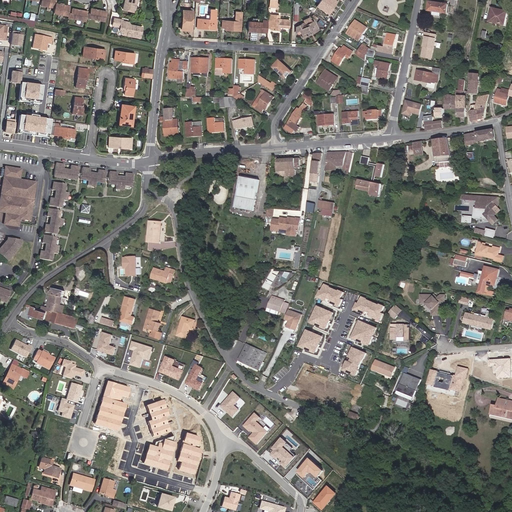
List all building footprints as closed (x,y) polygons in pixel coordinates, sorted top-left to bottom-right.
[(55,3),(55,0),(40,0),(41,1),(40,5),(54,8),(55,3)] [(123,0),(122,9),(133,12),(136,0),(123,0)] [(321,0),(317,7),(328,14),(337,1),(334,0),(326,0),(325,2),(322,0),(321,0)] [(447,13),(448,4),(429,2),(428,11),(432,11),(432,15),(440,16),(440,12),(447,13)] [(69,13),(70,6),(63,4),(62,4),(62,5),(60,5),(60,4),(59,4),(55,3),(54,8),(53,13),(68,16),(69,13)] [(87,13),(87,11),(79,10),(79,11),(76,11),(77,9),(72,8),(71,13),(69,13),(68,16),(68,18),(86,22),(86,18),(87,13)] [(104,21),(106,11),(98,10),(97,11),(95,11),(95,9),(90,8),(90,13),(87,13),(86,18),(104,21)] [(505,25),(508,14),(499,12),(499,10),(493,8),(490,22),(505,25)] [(216,29),(216,20),(215,20),(216,10),(210,10),(209,20),(197,19),(197,28),(202,28),(202,26),(203,26),(203,28),(216,29)] [(192,11),(183,11),(181,30),(190,30),(192,11)] [(240,31),(241,12),(236,12),(235,21),(222,21),(222,28),(225,28),(229,28),(229,30),(240,31)] [(289,28),(289,20),(279,19),(279,16),(268,15),(267,20),(267,28),(270,29),(273,29),(273,30),(279,30),(280,27),(289,28)] [(299,30),(303,38),(318,30),(314,21),(312,22),(310,17),(303,21),(304,23),(302,24),(303,26),(302,26),(301,25),(296,27),(296,32),(299,30)] [(140,38),(142,27),(130,25),(128,22),(122,21),(122,20),(114,18),(112,26),(120,27),(119,30),(123,35),(140,38)] [(267,28),(267,20),(262,20),(262,23),(248,22),(248,31),(267,33),(267,28)] [(359,41),(368,28),(356,20),(350,29),(352,30),(349,34),(359,41)] [(22,36),(18,35),(18,32),(12,32),(10,44),(19,45),(20,40),(21,40),(22,36)] [(52,44),(53,37),(35,33),(32,48),(47,51),(48,44),(52,44)] [(432,59),(436,35),(425,33),(424,37),(426,38),(424,44),(426,44),(425,47),(424,47),(422,57),(432,59)] [(393,54),(395,43),(393,42),(394,35),(388,34),(385,48),(379,46),(378,51),(393,54)] [(366,56),(369,50),(369,49),(363,45),(359,51),(366,56)] [(104,59),(105,49),(84,46),(82,56),(104,59)] [(349,59),(353,52),(345,46),(342,49),(340,53),(339,52),(332,61),(340,66),(346,57),(349,59)] [(133,63),(134,53),(115,51),(114,59),(122,60),(122,62),(133,63)] [(366,56),(359,51),(356,55),(365,61),(366,56)] [(208,77),(209,59),(198,58),(198,60),(196,60),(196,59),(193,58),(193,68),(194,68),(194,73),(194,75),(201,75),(201,73),(204,73),(204,75),(204,77),(208,77)] [(232,74),(233,59),(222,59),(222,61),(217,61),(217,73),(224,73),(232,74)] [(184,79),(184,72),(183,72),(179,71),(180,62),(180,60),(173,60),(173,63),(172,68),(171,68),(170,78),(184,79)] [(255,74),(256,60),(245,60),(245,62),(244,62),(244,60),(240,60),(240,69),(247,69),(247,74),(255,74)] [(292,72),(280,61),(274,67),(286,79),(292,72)] [(389,71),(391,64),(376,61),(375,66),(380,67),(378,77),(388,79),(389,75),(387,75),(388,71),(389,71)] [(87,79),(89,70),(78,68),(75,88),(84,89),(85,80),(86,78),(87,79)] [(439,83),(441,69),(433,68),(433,73),(418,70),(416,80),(432,83),(432,82),(435,83),(435,82),(439,83)] [(15,72),(11,72),(11,76),(12,76),(12,82),(20,83),(21,77),(22,70),(16,69),(15,72)] [(330,82),(334,75),(328,71),(325,76),(323,75),(317,83),(330,91),(334,84),(330,82)] [(334,84),(338,78),(334,75),(330,82),(334,84)] [(482,87),(482,82),(479,82),(479,77),(471,76),(469,93),(478,94),(478,86),(482,87)] [(270,83),(259,77),(259,82),(267,87),(270,83)] [(133,96),(135,79),(125,78),(124,87),(125,88),(125,90),(124,95),(133,96)] [(467,109),(467,96),(465,96),(464,96),(466,81),(460,80),(459,91),(457,91),(456,96),(445,96),(445,109),(458,109),(467,109)] [(368,92),(369,87),(361,85),(362,93),(368,95),(368,92)] [(196,97),(196,90),(195,90),(195,88),(191,87),(191,89),(187,89),(187,97),(193,97),(196,97)] [(510,96),(511,91),(503,89),(502,90),(499,89),(498,92),(495,102),(499,103),(500,102),(508,104),(510,96)] [(268,107),(274,97),(263,90),(253,106),(262,112),(264,109),(266,106),(268,107)] [(314,107),(313,98),(307,93),(304,97),(307,99),(305,102),(314,107)] [(241,102),(244,97),(240,94),(239,95),(234,98),(241,102)] [(487,103),(489,95),(478,97),(477,105),(487,103)] [(82,116),(83,106),(82,106),(82,104),(83,99),(74,98),(72,114),(82,116)] [(226,108),(226,98),(214,98),(214,103),(220,103),(221,108),(226,108)] [(241,107),(241,102),(234,98),(230,98),(226,98),(226,108),(241,107)] [(423,105),(406,101),(403,114),(411,116),(412,113),(420,115),(423,105)] [(472,106),(470,113),(478,112),(486,111),(487,103),(477,105),(472,106)] [(131,118),(133,106),(121,104),(119,124),(131,126),(132,118),(131,118)] [(297,126),(308,110),(306,108),(307,106),(304,104),(300,109),(298,112),(296,111),(285,128),(292,133),(295,130),(297,132),(300,128),(297,126)] [(444,117),(444,109),(442,109),(442,108),(439,108),(439,109),(436,109),(436,111),(434,111),(434,115),(436,115),(436,117),(444,117)] [(174,128),(173,120),(173,117),(174,117),(174,109),(165,109),(166,117),(167,126),(165,126),(166,136),(180,135),(179,128),(174,128)] [(467,117),(467,109),(458,109),(458,117),(467,117)] [(382,117),(382,110),(363,112),(364,117),(367,117),(368,120),(379,119),(379,117),(382,117)] [(359,111),(342,112),(343,124),(352,123),(352,125),(360,125),(359,111)] [(472,122),(473,121),(473,122),(477,121),(477,120),(486,118),(486,111),(478,112),(479,116),(471,117),(472,122)] [(335,125),(334,115),(319,116),(319,126),(324,126),(324,124),(328,124),(328,125),(335,125)] [(424,117),(426,131),(443,128),(442,121),(434,122),(434,118),(434,116),(424,117)] [(28,131),(29,123),(28,122),(26,122),(27,118),(20,117),(20,119),(18,119),(17,121),(15,120),(13,133),(22,135),(23,131),(28,131)] [(254,126),(252,117),(234,121),(235,128),(239,127),(242,127),(242,129),(254,126)] [(225,130),(224,123),(216,123),(216,119),(216,118),(208,119),(209,133),(219,132),(219,130),(225,130)] [(15,120),(7,119),(5,132),(13,133),(15,120)] [(202,134),(202,126),(201,126),(201,122),(186,123),(187,137),(198,136),(197,135),(202,134)] [(73,138),(75,130),(67,129),(68,125),(55,123),(53,135),(57,136),(57,138),(66,139),(66,137),(69,138),(73,138)] [(496,138),(494,129),(466,135),(466,145),(479,143),(479,141),(496,138)] [(131,148),(132,138),(109,137),(108,147),(131,148)] [(453,161),(449,138),(434,140),(436,152),(436,157),(437,163),(438,163),(453,161)] [(424,154),(422,142),(415,143),(415,145),(409,147),(410,155),(416,154),(416,155),(424,154)] [(344,166),(347,153),(328,153),(326,166),(336,166),(344,166)] [(369,163),(370,158),(362,156),(361,164),(368,165),(369,163)] [(300,167),(300,158),(290,159),(290,165),(291,165),(291,170),(296,170),(296,168),(300,167)] [(290,165),(290,159),(279,160),(277,171),(281,171),(287,171),(287,175),(287,176),(292,176),(291,170),(291,165),(290,165)] [(320,175),(321,162),(314,161),(313,174),(320,175)] [(376,176),(378,165),(369,163),(368,165),(375,167),(372,182),(374,183),(376,176)] [(382,178),(385,165),(378,163),(378,165),(376,176),(382,178)] [(77,179),(79,167),(71,166),(70,169),(70,171),(63,170),(63,168),(64,165),(56,164),(54,175),(77,179)] [(21,169),(5,167),(4,177),(5,178),(19,180),(21,169)] [(104,183),(106,172),(98,170),(97,173),(97,174),(90,173),(90,172),(90,169),(82,168),(80,179),(88,181),(88,185),(96,186),(96,182),(104,183)] [(132,186),(133,174),(125,174),(125,176),(125,178),(117,177),(117,176),(117,173),(109,172),(108,184),(116,184),(115,189),(124,189),(124,185),(132,186)] [(319,183),(320,175),(313,174),(312,182),(319,183)] [(254,211),(260,180),(241,177),(235,208),(254,211)] [(33,201),(36,182),(19,180),(5,178),(2,196),(33,201)] [(379,197),(382,184),(374,183),(372,182),(359,179),(356,189),(370,192),(369,195),(379,197)] [(67,201),(68,193),(64,192),(66,184),(54,182),(52,190),(55,190),(56,191),(55,198),(54,198),(51,197),(49,206),(61,208),(62,200),(67,201)] [(494,216),(501,210),(497,206),(498,205),(499,198),(463,195),(463,200),(480,201),(480,209),(475,208),(475,218),(484,219),(484,217),(487,217),(488,219),(494,225),(499,220),(494,216)] [(0,196),(0,198),(0,211),(6,213),(20,215),(19,219),(29,220),(33,201),(2,196),(0,196)] [(334,210),(335,204),(322,201),(320,201),(319,207),(324,208),(334,210)] [(314,211),(316,204),(307,202),(306,209),(314,211)] [(88,214),(89,206),(81,204),(80,212),(88,214)] [(62,227),(63,219),(59,219),(61,211),(49,208),(47,216),(50,217),(51,217),(50,225),(49,225),(46,224),(44,232),(56,234),(58,227),(62,227)] [(20,215),(6,213),(4,224),(18,227),(19,219),(20,215)] [(299,231),(300,219),(296,218),(296,220),(292,219),(289,219),(281,218),(281,220),(274,219),(272,230),(280,231),(280,229),(288,230),(297,231),(299,231)] [(165,242),(167,223),(150,221),(148,242),(160,243),(160,242),(165,242)] [(490,237),(492,230),(484,228),(484,230),(473,227),(472,232),(490,237)] [(57,254),(58,246),(54,245),(56,237),(44,235),(42,243),(45,244),(47,244),(45,251),(44,251),(41,251),(39,259),(51,261),(53,253),(57,254)] [(7,240),(6,241),(16,250),(20,246),(21,241),(8,238),(7,240)] [(6,241),(2,247),(12,255),(16,250),(6,241)] [(485,244),(479,242),(476,254),(496,259),(495,260),(503,262),(504,257),(498,255),(500,248),(493,247),(493,249),(489,248),(489,247),(485,246),(485,244)] [(2,247),(0,248),(0,253),(8,260),(12,255),(2,247)] [(137,275),(136,257),(126,257),(126,258),(124,258),(124,267),(127,267),(127,268),(127,276),(137,275)] [(496,285),(499,270),(485,267),(484,272),(481,284),(479,293),(485,294),(487,283),(496,285)] [(172,283),(174,276),(173,274),(174,275),(176,271),(166,268),(165,272),(154,268),(151,277),(157,279),(158,277),(162,278),(161,281),(168,283),(170,284),(172,283)] [(279,289),(288,282),(296,272),(291,272),(286,281),(277,277),(272,285),(279,289)] [(286,281),(291,272),(280,272),(277,277),(286,281)] [(270,290),(272,285),(266,282),(264,287),(270,290)] [(322,290),(320,290),(317,298),(327,302),(328,299),(331,300),(330,303),(340,307),(343,300),(341,299),(344,292),(339,290),(338,291),(330,287),(330,286),(324,284),(322,290)] [(0,300),(6,303),(10,292),(0,288),(0,300)] [(62,306),(65,291),(53,288),(48,308),(42,307),(42,309),(54,312),(64,314),(66,307),(62,306)] [(358,303),(356,303),(353,310),(365,315),(366,314),(369,315),(368,317),(381,322),(385,314),(382,313),(385,306),(379,303),(379,305),(367,300),(368,298),(361,295),(358,303)] [(445,303),(445,295),(440,295),(436,299),(432,295),(421,295),(421,304),(427,304),(433,310),(433,315),(440,315),(440,307),(438,305),(440,303),(445,303)] [(136,299),(126,297),(124,305),(125,306),(123,315),(121,321),(133,325),(135,318),(131,317),(136,299)] [(282,313),(286,302),(273,298),(269,308),(282,313)] [(334,313),(317,305),(309,323),(326,330),(334,313)] [(394,317),(401,310),(396,306),(390,313),(394,317)] [(76,318),(64,314),(54,312),(42,309),(38,308),(37,309),(32,307),(30,315),(45,320),(57,323),(75,329),(76,324),(75,323),(76,318)] [(158,322),(161,312),(151,309),(146,324),(150,326),(149,329),(154,330),(152,336),(160,339),(161,333),(158,332),(160,323),(158,322)] [(298,330),(303,315),(290,311),(287,320),(291,321),(289,327),(298,330)] [(494,322),(495,320),(490,319),(490,320),(490,317),(492,317),(493,312),(488,311),(487,316),(482,315),(482,317),(479,316),(480,314),(475,313),(475,316),(471,315),(471,314),(467,313),(466,315),(467,315),(465,322),(473,324),(472,325),(484,328),(484,327),(492,329),(494,322)] [(186,338),(189,329),(193,330),(195,321),(183,317),(177,336),(186,338)] [(113,327),(115,322),(103,318),(101,323),(113,327)] [(378,328),(359,320),(351,339),(370,347),(378,328)] [(411,340),(411,328),(405,328),(405,324),(398,324),(398,328),(392,328),(392,340),(398,340),(398,337),(405,337),(405,340),(411,340)] [(323,337),(306,329),(299,347),(316,354),(323,337)] [(114,335),(103,332),(97,350),(114,355),(117,347),(110,345),(114,335)] [(30,345),(18,339),(12,349),(29,358),(35,346),(31,343),(30,345)] [(154,348),(133,341),(130,349),(135,351),(131,365),(141,368),(144,360),(150,362),(154,348)] [(251,366),(258,349),(247,344),(239,361),(251,366)] [(367,353),(352,347),(348,357),(351,359),(350,361),(347,360),(343,371),(356,377),(367,353)] [(44,351),(40,349),(35,359),(39,361),(38,362),(51,369),(57,357),(51,354),(52,353),(44,350),(44,351)] [(260,370),(268,353),(258,349),(251,366),(260,370)] [(176,360),(166,356),(160,372),(180,380),(184,371),(173,366),(176,360)] [(511,358),(490,359),(490,366),(495,366),(495,373),(498,373),(498,378),(511,377),(511,358)] [(74,361),(65,359),(63,366),(67,367),(64,376),(74,379),(75,374),(85,377),(87,370),(78,367),(78,365),(74,363),(74,361)] [(392,376),(395,368),(381,362),(377,371),(387,375),(387,374),(392,376)] [(12,389),(19,375),(22,370),(16,367),(11,364),(2,384),(12,389)] [(203,368),(196,364),(186,384),(200,391),(204,383),(197,380),(203,368)] [(26,378),(28,373),(22,370),(19,375),(26,378)] [(422,380),(405,373),(398,391),(415,397),(422,380)] [(73,382),(68,399),(80,403),(85,386),(73,382)] [(242,399),(234,392),(221,406),(233,417),(240,410),(235,405),(242,399)] [(68,403),(69,400),(68,399),(64,398),(59,411),(64,413),(63,416),(73,419),(77,405),(68,403)] [(511,408),(510,408),(510,407),(506,407),(508,401),(500,399),(498,406),(498,408),(492,406),(491,413),(511,418),(511,408)] [(359,416),(360,415),(351,412),(349,418),(357,421),(358,420),(359,416)] [(261,418),(255,413),(243,426),(250,432),(252,431),(254,433),(249,438),(257,445),(269,432),(257,422),(261,418)] [(284,439),(281,437),(271,448),(274,450),(270,454),(276,460),(278,457),(283,461),(281,464),(286,468),(295,458),(283,447),(287,443),(285,440),(284,439)] [(58,478),(60,468),(51,466),(53,461),(41,457),(38,467),(44,469),(43,472),(53,475),(53,476),(58,478)] [(324,471),(309,458),(297,473),(304,479),(309,474),(312,474),(318,479),(324,471)] [(90,491),(94,480),(73,474),(70,485),(90,491)] [(113,497),(115,490),(112,489),(114,481),(103,478),(99,493),(105,495),(113,497)] [(337,494),(327,486),(313,503),(323,511),(337,494)] [(51,505),(54,491),(41,487),(40,492),(33,490),(30,499),(51,505)] [(240,495),(230,492),(228,498),(224,497),(221,507),(235,511),(238,501),(239,501),(240,495)] [(179,498),(163,493),(159,507),(174,511),(179,498)] [(16,507),(18,500),(5,496),(4,503),(16,507)] [(27,510),(30,502),(23,500),(20,508),(27,510)] [(284,511),(286,507),(261,500),(258,509),(268,511),(267,511),(284,511)]
